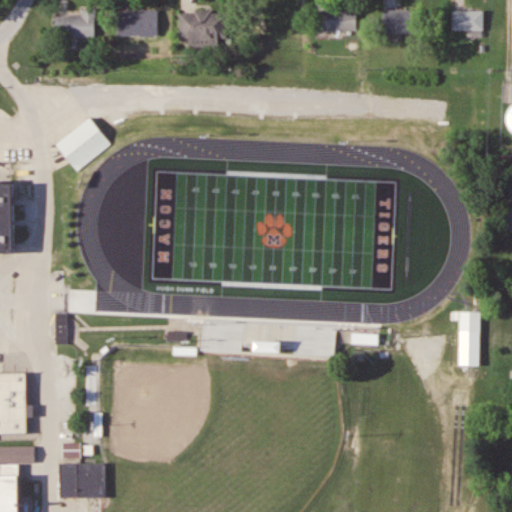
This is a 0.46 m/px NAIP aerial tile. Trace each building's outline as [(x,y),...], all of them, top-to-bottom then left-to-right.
[(119,4),(119,27),(160,26),(159,3),(119,4)] [(387,4),(387,24),(421,24),(421,4),(387,4)] [(457,4),(457,24),(489,24),(489,4),(457,4)] [(95,37),(96,10),(82,10),(82,16),(56,15),(55,37),(95,37)] [(357,30),(357,10),(317,10),(317,30),(357,30)] [(227,11),(179,12),(180,44),(227,44),(227,11)] [(57,142),(77,169),(112,143),(92,116),(57,142)] [(0,511),(22,511),(22,472),(0,472),(0,435),(30,435),(28,371),(0,371),(0,252),(16,252),(14,182),(0,181),(0,511)] [(460,332),(482,332),(482,310),(460,310),(460,332)] [(69,312),(56,312),(56,343),(69,343),(69,312)] [(353,344),(378,344),(378,335),(353,335),(353,344)] [(82,442),(65,442),(65,457),(82,457),(82,442)] [(0,445),(0,463),(37,463),(37,446),(0,445)] [(62,496),(108,496),(108,463),(62,463),(62,496)]
